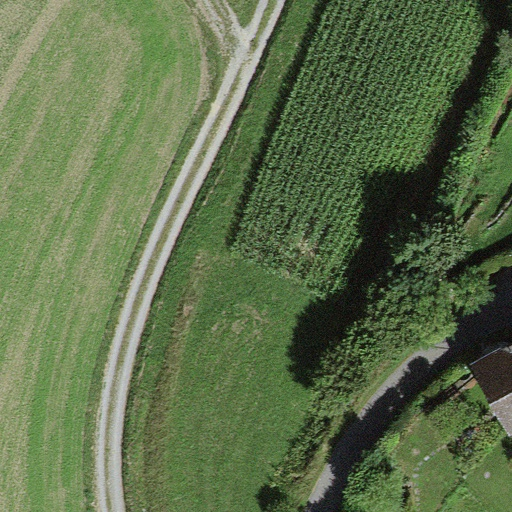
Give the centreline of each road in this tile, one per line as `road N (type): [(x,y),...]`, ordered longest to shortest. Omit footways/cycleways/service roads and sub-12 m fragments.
road 1 (track): [(115,511),(120,348),(181,188),(267,0)]
road 2 (residential): [(511,310),(434,356),(357,437),(327,511)]
